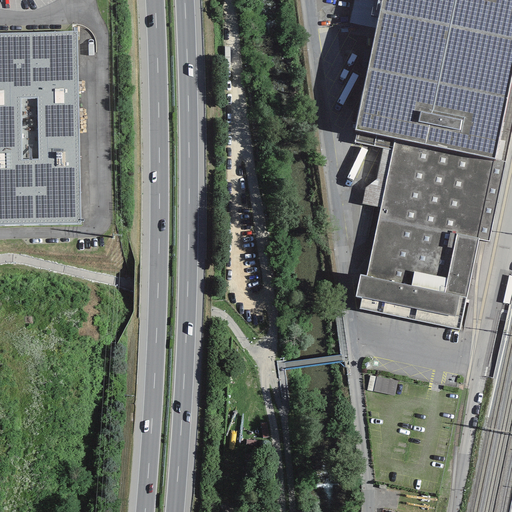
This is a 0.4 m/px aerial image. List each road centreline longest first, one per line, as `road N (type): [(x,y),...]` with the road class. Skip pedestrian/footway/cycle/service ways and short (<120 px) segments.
road 1 (unclassified): [(309,0),(353,334),(366,511)]
road 2 (motorway): [(174,511),(186,368),(184,0)]
road 3 (motorway): [(156,0),(162,199),(146,511)]
road 4 (track): [(274,367),(229,0)]
road 5 (unclassified): [(511,212),(449,511)]
road 6 (unknown): [(432,407),(392,402),(385,451),(392,464),(423,470),(430,434)]
road 7 (track): [(290,511),(274,367)]
